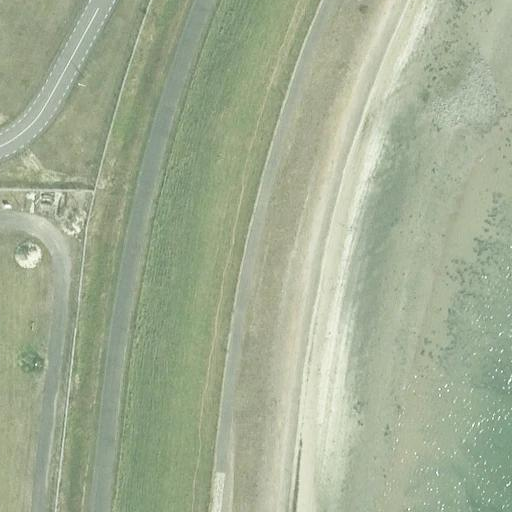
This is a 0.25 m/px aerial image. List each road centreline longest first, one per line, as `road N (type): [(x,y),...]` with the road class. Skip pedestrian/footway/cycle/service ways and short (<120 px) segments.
road 1 (unclassified): [(98,511),(138,217),(208,0)]
road 2 (unknown): [(0,233),(38,238),(53,274),(29,511)]
